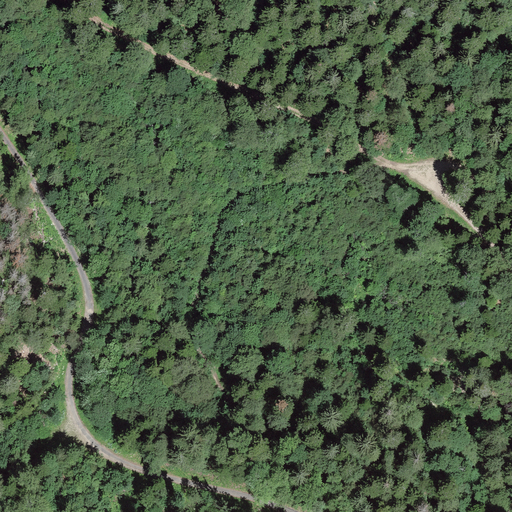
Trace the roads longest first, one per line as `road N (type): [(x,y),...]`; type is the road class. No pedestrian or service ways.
road 1 (track): [(284,511),(125,464),(82,430),(68,394),(89,318),(85,279),(0,130)]
road 2 (track): [(388,164),(303,114),(137,44),(72,0)]
road 3 (track): [(511,267),(462,210),(388,164)]
road 4 (track): [(511,213),(456,167),(388,164)]
